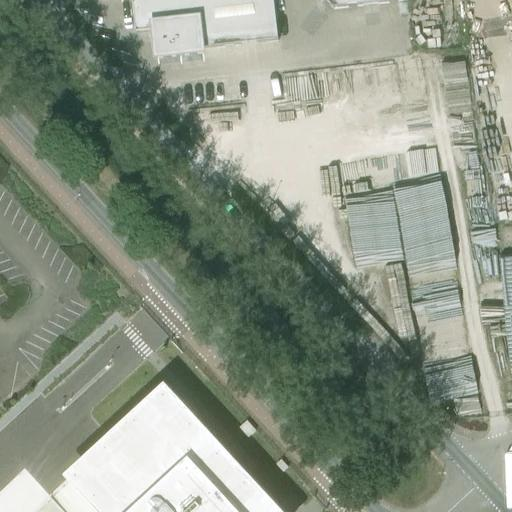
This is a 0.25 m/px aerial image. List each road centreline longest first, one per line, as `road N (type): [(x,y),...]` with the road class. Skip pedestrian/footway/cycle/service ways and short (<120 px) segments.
road 1 (tertiary): [(480,479),(33,0)]
road 2 (tertiary): [(0,106),(371,511)]
road 3 (unknown): [(0,213),(32,251),(52,294),(29,333),(0,331)]
